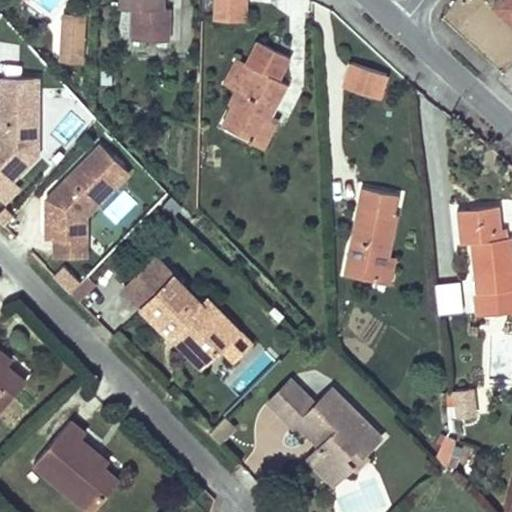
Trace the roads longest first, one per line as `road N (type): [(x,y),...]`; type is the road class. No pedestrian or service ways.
road 1 (residential): [(0,237),(256,511)]
road 2 (residential): [(401,25),(511,127)]
